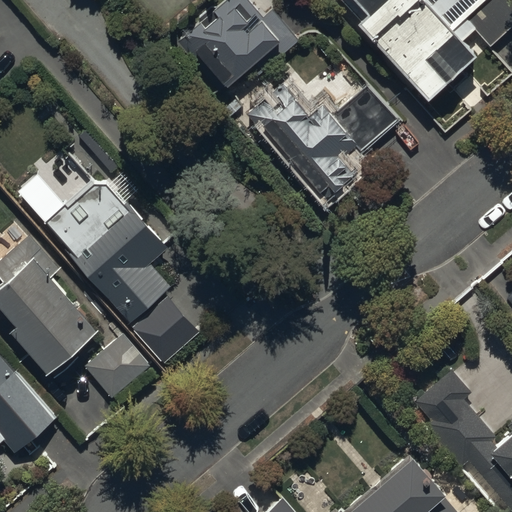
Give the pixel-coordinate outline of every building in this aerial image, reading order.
[(59,0),(22,0),(57,41),(78,23),(59,0)] [(298,36),(271,6),(264,13),(252,0),(217,0),(176,37),(196,59),(204,52),(228,78),(249,59),(266,78),(287,59),(280,51),(298,36)] [(511,0),(365,0),(369,4),(359,13),(429,89),(475,47),(464,34),(475,24),(490,40),(511,20),(511,0)] [(319,100),(294,70),(248,109),(320,196),(357,165),(345,150),(356,141),(359,145),(397,114),(358,68),(319,100)] [(64,200),(45,216),(69,243),(67,245),(129,316),(169,281),(149,258),(168,241),(132,202),(129,204),(107,179),(93,178),(66,203),(64,200)] [(11,322),(54,373),(78,352),(71,344),(97,322),(52,269),(58,263),(29,230),(0,254),(0,270),(3,274),(0,276),(0,296),(17,317),(11,322)] [(199,324),(167,290),(132,323),(164,357),(199,324)] [(123,331),(85,362),(111,393),(148,362),(123,331)] [(0,437),(2,436),(14,450),(56,414),(0,349),(0,437)] [(453,364),(410,397),(462,462),(467,457),(510,511),(511,511),(511,421),(499,432),(467,392),(471,387),(453,364)] [(464,511),(410,449),(345,504),(341,499),(325,511),(464,511)] [(295,511),(280,494),(259,511),(295,511)]
